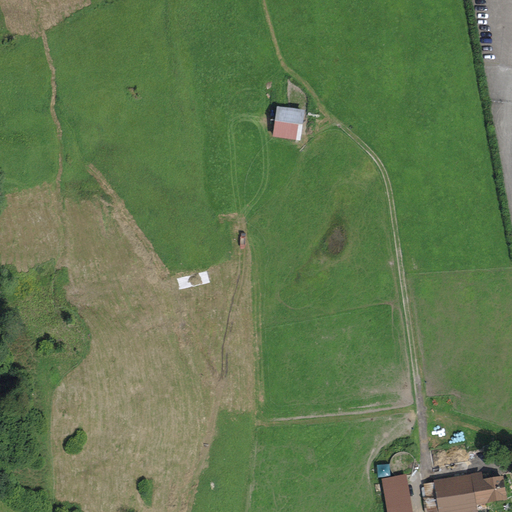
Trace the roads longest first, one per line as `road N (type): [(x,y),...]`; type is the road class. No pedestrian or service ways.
road 1 (track): [(248,232),(225,376),(215,381),(157,258),(80,152),(55,97),(34,0)]
road 2 (track): [(264,0),(279,64),(385,174),(424,448)]
road 3 (track): [(67,336),(47,282),(65,240),(57,196),(61,135),(49,103),(55,97)]
road 4 (track): [(187,511),(220,383)]
